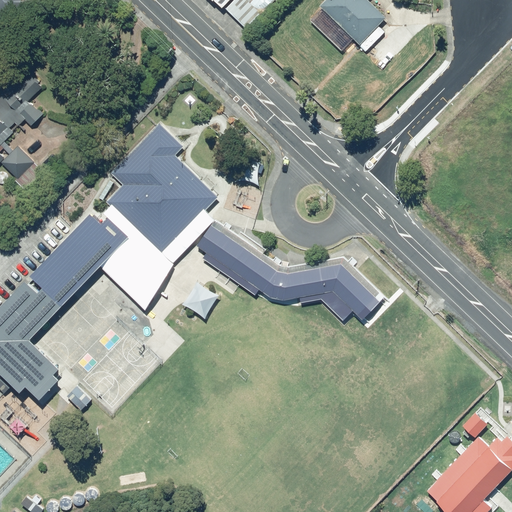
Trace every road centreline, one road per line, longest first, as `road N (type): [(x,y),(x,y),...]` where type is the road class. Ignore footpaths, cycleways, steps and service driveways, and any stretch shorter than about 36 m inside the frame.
road 1 (primary): [(353,182),(159,0)]
road 2 (residential): [(353,182),(456,75),(490,2)]
road 3 (primary): [(511,337),(353,182)]
